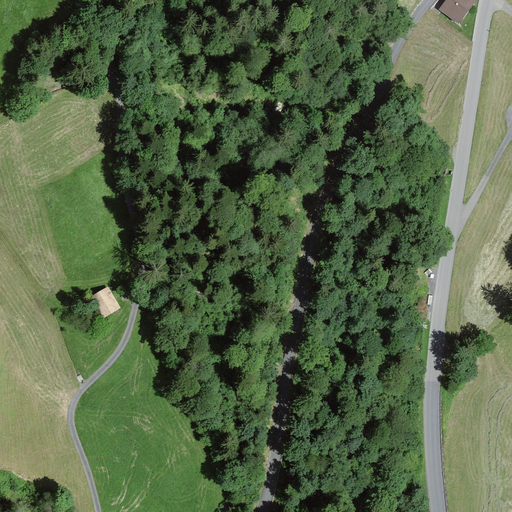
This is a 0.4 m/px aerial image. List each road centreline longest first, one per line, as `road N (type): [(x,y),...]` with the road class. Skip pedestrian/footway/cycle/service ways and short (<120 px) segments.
road 1 (unclassified): [(261,511),(307,251),(337,164),(430,0)]
road 2 (track): [(98,511),(74,431),(75,402),(126,339),(141,279),(120,176),(121,112),(101,0)]
road 3 (tertiary): [(489,0),(437,324),(432,434),(439,511)]
